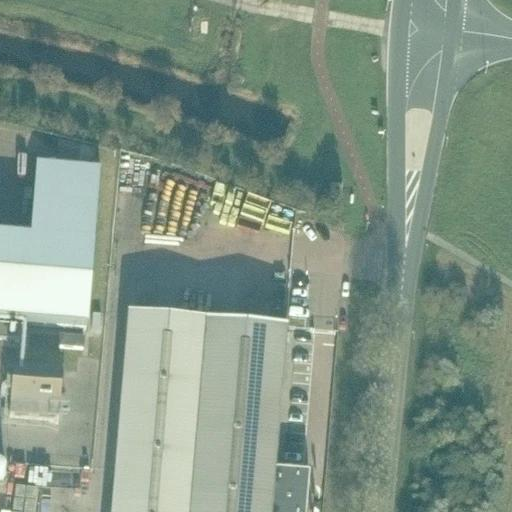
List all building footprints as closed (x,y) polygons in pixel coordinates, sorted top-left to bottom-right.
[(100,171),(79,170),(37,166),(34,199),(30,245),(0,242),(0,326),(24,328),(86,334),(95,213),(96,213),(100,171)] [(341,203),(342,188),(330,188),(329,202),(341,203)] [(305,511),(309,478),(274,475),(286,333),(205,326),(127,320),(111,511),(305,511)] [(0,343),(23,346),(24,331),(24,328),(0,326),(0,343)] [(58,428),(62,378),(13,374),(8,423),(58,428)]
